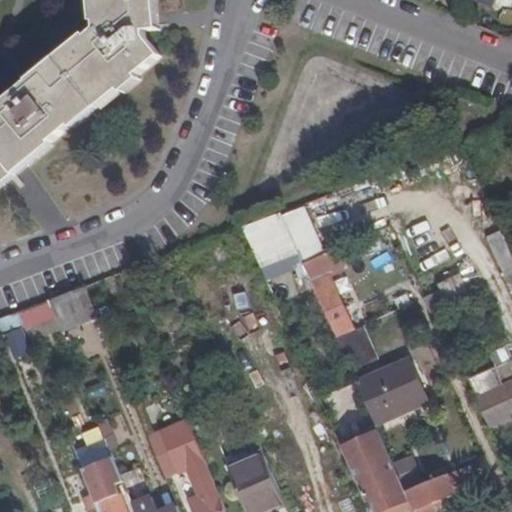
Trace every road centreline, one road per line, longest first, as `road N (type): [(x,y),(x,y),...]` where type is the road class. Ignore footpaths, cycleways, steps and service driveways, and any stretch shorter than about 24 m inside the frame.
road 1 (residential): [(236,0),(167,189),(123,228),(0,274)]
road 2 (residential): [(341,0),(511,65)]
